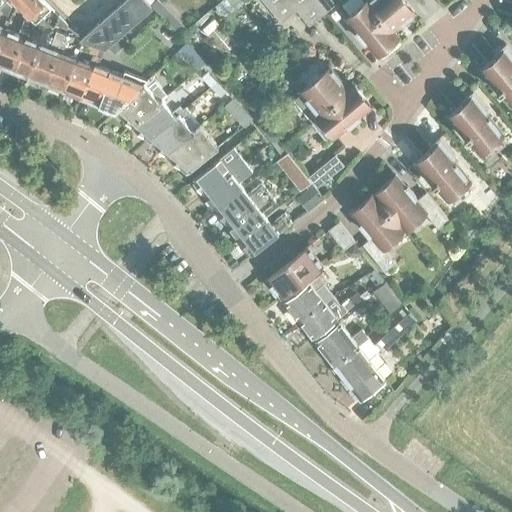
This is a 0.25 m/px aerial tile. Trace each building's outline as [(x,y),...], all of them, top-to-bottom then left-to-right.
[(49,5),(45,1),(44,0),(5,0),(6,0),(14,0),(33,19),(49,5)] [(151,5),(146,0),(125,0),(83,37),(105,46),(115,37),(123,46),(150,24),(142,13),(151,5)] [(181,36),(187,30),(160,0),(146,0),(151,5),(181,36)] [(262,0),(281,22),(297,9),(309,25),(326,11),(316,0),(262,0)] [(332,0),(316,0),(326,11),(335,3),(332,0)] [(367,1),(396,36),(397,36),(392,30),(414,11),(404,0),(370,0),(369,2),(367,0),(367,1)] [(377,52),(396,36),(367,1),(347,17),(358,30),(355,32),(364,43),(367,41),(377,52)] [(0,64),(10,69),(29,19),(25,18),(19,35),(5,30),(0,42),(0,64)] [(40,43),(28,38),(34,21),(29,19),(10,69),(28,76),(40,43)] [(65,34),(67,29),(60,26),(58,31),(56,31),(50,47),(40,43),(28,76),(45,82),(64,33),(65,34)] [(63,41),(65,34),(64,33),(45,82),(63,89),(76,57),(63,52),(67,43),(63,41)] [(179,49),(190,60),(197,52),(186,42),(179,49)] [(497,55),(488,63),(482,67),(499,87),(496,90),(499,93),(502,91),(511,102),(511,51),(505,43),(495,52),(497,55)] [(81,96),(100,48),(92,45),(89,52),(93,54),(90,62),(76,57),(63,89),(81,96)] [(135,79),(99,65),(102,56),(98,55),(100,48),(81,96),(115,110),(144,83),(156,71),(141,62),(135,79)] [(318,115),(354,85),(348,90),(329,67),(301,90),(303,93),(295,99),(306,112),(314,105),(320,112),(318,114),(318,115)] [(212,86),(217,81),(208,72),(203,77),(212,86)] [(221,96),(226,91),(217,81),(212,86),(221,96)] [(160,101),(144,83),(115,110),(118,111),(132,123),(163,99),(160,101)] [(358,114),(370,105),(354,85),(318,115),(334,134),(347,123),(349,126),(360,117),(358,114)] [(465,102),(455,110),(450,114),(467,134),(464,136),(467,140),(470,137),(480,150),(501,133),(484,112),(488,109),(473,90),(462,99),(465,102)] [(225,106),(244,126),(253,118),(234,98),(225,106)] [(149,138),(176,115),(163,99),(132,123),(149,138)] [(166,152),(193,130),(180,113),(176,116),(176,115),(149,138),(166,152)] [(271,141),(276,137),(265,122),(260,126),(271,141)] [(187,171),(218,145),(201,124),(193,130),(166,152),(187,171)] [(431,148),(422,156),(417,160),(434,180),(431,183),(434,186),(437,184),(447,196),(468,179),(451,158),(455,155),(440,136),(429,145),(431,148)] [(288,152),(286,150),(276,137),(271,141),(283,156),(288,152)] [(205,193),(245,161),(234,147),(193,179),(205,193)] [(295,171),(300,166),(288,152),(283,156),(295,171)] [(316,187),(344,164),(335,153),(308,176),(316,187)] [(216,208),(244,187),(239,181),(253,170),(245,161),(205,193),(216,208)] [(306,186),(312,181),(300,166),(295,171),(306,186)] [(375,194),(402,226),(403,224),(405,227),(424,210),(438,227),(449,218),(426,190),(415,199),(413,197),(416,195),(407,185),(405,187),(395,175),(375,191),(377,193),(375,194)] [(324,197),(314,184),(312,181),(306,186),(310,190),(303,195),(312,206),(324,197)] [(228,223),(269,191),(262,182),(248,193),(244,187),(216,208),(228,223)] [(240,238),(267,217),(262,211),(276,200),(269,191),(228,223),(240,238)] [(402,226),(375,194),(374,195),(372,193),(352,210),(363,222),(360,224),(369,234),(371,232),(373,234),(363,243),(386,271),(396,262),(382,245),(402,229),(400,227),(402,226)] [(252,253),(292,221),(285,212),(272,223),(267,217),(240,238),(252,253)] [(339,221),(328,229),(343,249),(354,240),(339,221)] [(323,265),(308,245),(266,278),(281,297),(323,265)] [(324,299),(326,301),(334,295),(325,282),(329,279),(323,271),(310,281),(285,301),(299,318),(324,299)] [(394,311),(403,303),(387,280),(377,288),(394,311)] [(312,336),(338,317),(355,304),(349,297),(332,310),(326,301),(324,299),(299,318),(312,336)] [(382,352),(418,319),(403,303),(394,311),(367,334),(369,336),(361,342),(359,345),(334,364),(361,399),(369,393),(371,396),(381,388),(379,386),(386,380),(378,368),(369,357),(379,349),(382,352)] [(359,345),(361,342),(359,344),(341,321),(316,341),(334,364),(359,345)] [(446,342),(452,335),(447,331),(441,338),(446,342)]
